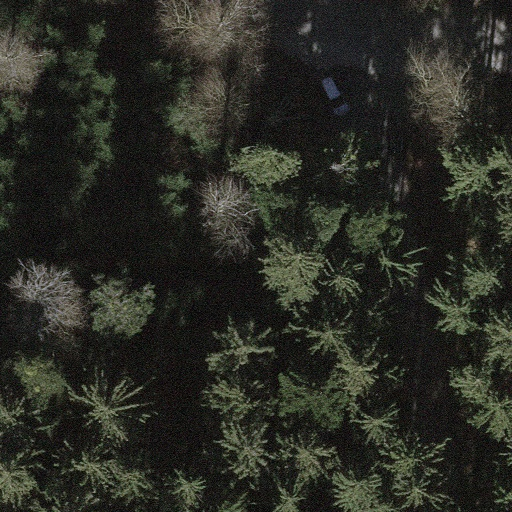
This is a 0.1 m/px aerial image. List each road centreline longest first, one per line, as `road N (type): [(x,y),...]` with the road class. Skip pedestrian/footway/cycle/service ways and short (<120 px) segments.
road 1 (track): [(439,511),(441,470),(340,31)]
road 2 (unclassified): [(254,0),(340,31),(511,49)]
